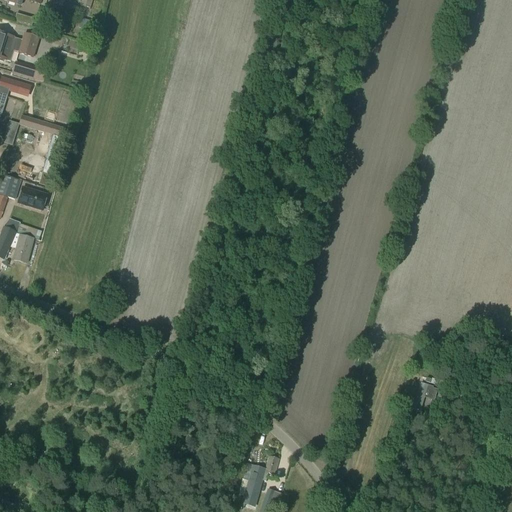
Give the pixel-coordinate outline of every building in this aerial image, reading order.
[(93,0),(91,0),(81,0),(80,6),(90,9),(93,0)] [(25,25),(31,27),(33,20),(27,18),(25,25)] [(91,29),(92,23),(82,20),(80,25),(79,24),(77,30),(81,31),(81,34),(89,35),(91,29)] [(10,63),(13,51),(18,53),(32,58),(36,44),(38,38),(37,38),(24,34),(22,40),(12,38),(12,37),(0,33),(0,61),(2,62),(3,60),(10,63)] [(34,78),(34,77),(36,69),(14,63),(12,72),(19,74),(34,78)] [(0,118),(7,95),(2,94),(3,90),(1,90),(1,88),(20,94),(23,84),(2,78),(0,82),(0,118)] [(12,146),(19,125),(9,122),(3,143),(12,146)] [(50,189),(63,140),(53,137),(40,185),(50,189)] [(15,201),(21,182),(1,175),(0,179),(0,219),(7,198),(15,201)] [(42,212),(47,195),(23,188),(18,204),(42,212)] [(19,225),(16,233),(38,241),(41,232),(19,225)] [(3,228),(0,236),(0,252),(7,256),(16,233),(5,229),(3,228)] [(33,240),(20,236),(14,261),(27,264),(33,240)] [(424,398),(434,400),(437,390),(432,389),(430,392),(426,391),(428,386),(421,384),(413,409),(420,411),(424,398)] [(274,476),(279,460),(268,457),(265,469),(253,466),(249,481),(246,493),(242,492),(240,501),(255,506),(262,481),(265,481),(267,474),(274,476)] [(275,508),(279,494),(268,490),(259,511),(269,511),(272,507),(275,508)]
